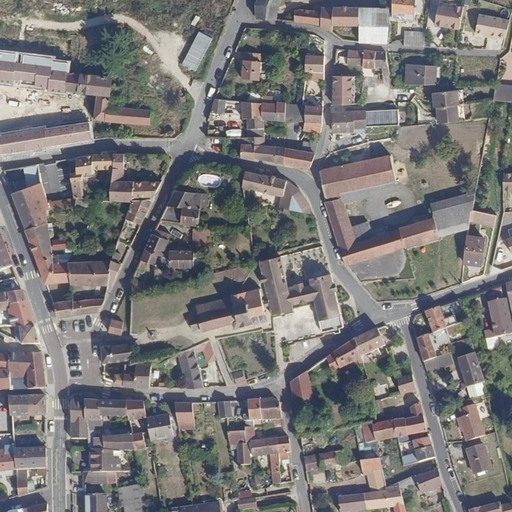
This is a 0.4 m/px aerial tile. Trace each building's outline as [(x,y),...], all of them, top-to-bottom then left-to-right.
[(224,0),(202,0),(192,27),(211,34),(224,0)] [(392,0),(392,12),(392,19),(414,21),(415,12),(420,12),(421,0),(392,0)] [(435,25),(460,29),(464,7),(439,2),(435,25)] [(279,6),(256,5),(257,19),(276,20),(279,6)] [(295,11),(295,22),(311,23),(321,26),(320,27),(332,33),(333,25),(360,25),(360,8),(334,8),(322,7),(322,12),(300,9),(295,11)] [(390,8),(360,8),(360,25),(360,43),(389,43),(390,30),(390,8)] [(498,37),(501,19),(479,15),(476,33),(498,37)] [(0,82),(12,84),(12,83),(86,92),(97,94),(94,119),(150,125),(151,111),(108,106),(110,95),(112,78),(88,75),(70,73),(72,38),(3,30),(0,29),(0,82)] [(405,32),(404,47),(424,47),(426,32),(405,32)] [(363,68),(375,68),(376,51),(348,50),(347,65),(363,66),(363,68)] [(376,51),(375,68),(382,68),(383,74),(390,74),(386,52),(376,51)] [(260,54),(246,52),(245,60),(244,60),(242,79),(259,80),(261,62),(260,62),(260,54)] [(313,72),(324,73),(324,57),(306,57),(306,72),(313,72)] [(406,85),(436,84),(436,78),(437,67),(437,66),(407,65),(406,85)] [(334,76),(333,105),(354,104),(355,76),(334,76)] [(494,100),(511,102),(511,85),(496,84),(494,100)] [(458,90),(433,93),(435,107),(458,104),(460,104),(458,90)] [(274,97),(266,96),(262,96),(262,103),(263,120),(285,121),(286,104),(286,102),(277,102),(277,103),(274,103),(274,97)] [(225,100),(215,99),(211,112),(224,114),(225,100)] [(248,129),(264,128),(263,120),(262,103),(240,102),(240,119),(247,119),(248,129)] [(286,104),(285,121),(306,122),(306,106),(286,104)] [(458,104),(437,107),(439,123),(460,121),(458,104)] [(306,122),(322,123),(323,107),(306,106),(306,122)] [(365,111),(333,113),(333,132),(390,126),(399,125),(398,110),(365,111)] [(2,135),(0,145),(0,155),(92,141),(90,126),(45,133),(44,129),(2,135)] [(265,137),(265,133),(264,128),(248,129),(249,137),(265,137)] [(265,137),(265,146),(276,146),(276,133),(265,133),(265,137)] [(241,155),(241,156),(255,158),(256,145),(265,146),(265,137),(249,137),(239,137),(239,144),(242,144),(241,155)] [(276,146),(274,162),(285,164),(289,165),(293,166),(309,168),(311,167),(316,154),(318,145),(304,142),(303,151),(294,150),(290,149),(286,148),(276,146)] [(113,169),(115,154),(115,152),(102,152),(102,154),(93,155),(94,169),(106,169),(106,180),(112,180),(113,169)] [(132,201),(153,199),(162,182),(124,181),(124,154),(115,154),(113,169),(112,180),(111,200),(132,202),(132,201)] [(76,158),(77,173),(70,174),(74,199),(48,202),(50,208),(76,209),(77,200),(81,200),(78,181),(94,179),(94,169),(93,155),(76,158)] [(391,155),(320,171),(326,198),(341,194),(362,190),(397,182),(391,155)] [(287,181),(246,172),(243,187),(283,196),(287,181)] [(511,173),(504,174),(503,190),(511,190),(511,173)] [(14,181),(9,183),(12,193),(17,191),(14,181)] [(281,207),(313,213),(309,203),(300,190),(287,181),(283,196),(281,207)] [(17,191),(12,193),(26,229),(47,221),(46,208),(50,208),(48,202),(41,182),(17,191)] [(202,195),(175,190),(168,206),(160,220),(181,224),(199,226),(202,195)] [(471,211),(473,210),(476,192),(431,204),(434,218),(439,236),(469,228),(470,221),(471,211)] [(342,198),(325,202),(339,249),(340,248),(346,265),(396,250),(389,232),(373,237),(368,221),(351,227),(342,198)] [(126,218),(142,224),(153,199),(132,201),(132,202),(126,218)] [(473,210),(471,211),(470,221),(495,226),(497,215),(473,210)] [(439,237),(434,218),(421,222),(415,224),(398,229),(404,247),(439,237)] [(47,221),(26,229),(36,258),(46,284),(71,282),(69,262),(53,262),(52,254),(47,221)] [(171,235),(155,229),(153,233),(141,260),(146,262),(155,265),(158,255),(161,256),(162,256),(165,248),(169,240),(171,235)] [(209,246),(210,229),(194,229),(193,245),(209,246)] [(389,232),(396,250),(404,247),(398,229),(389,232)] [(52,238),(54,247),(66,246),(65,236),(52,238)] [(0,271),(13,266),(8,253),(2,237),(0,237),(0,271)] [(468,237),(465,263),(481,265),(484,239),(468,237)] [(169,271),(174,272),(174,267),(201,267),(202,255),(194,255),(194,252),(190,252),(190,247),(172,247),(172,248),(165,248),(162,256),(161,256),(161,265),(169,271)] [(108,285),(112,286),(123,263),(118,261),(121,254),(114,252),(111,261),(108,285)] [(336,329),(344,327),(331,274),(310,279),(311,285),(301,287),(299,281),(292,283),(293,285),(288,286),(281,256),(260,261),(273,315),(293,310),(293,309),(315,303),(320,320),(319,320),(322,332),(336,329)] [(146,262),(141,260),(137,270),(141,272),(146,262)] [(69,262),(71,282),(71,284),(108,286),(108,285),(111,261),(69,262)] [(143,278),(133,278),(132,296),(156,290),(155,284),(143,284),(143,278)] [(509,298),(506,285),(487,291),(491,302),(489,302),(494,329),(484,331),(488,349),(507,346),(505,335),(511,333),(511,323),(507,298),(509,298)] [(267,320),(260,288),(244,292),(230,296),(231,297),(197,306),(199,316),(190,319),(193,331),(201,328),(202,331),(233,323),(236,328),(239,327),(240,327),(267,320)] [(0,309),(8,307),(26,302),(23,291),(0,294),(0,309)] [(84,302),(84,314),(98,312),(104,302),(105,299),(83,301),(84,302)] [(73,300),(53,303),(58,318),(74,316),(73,302),(73,300)] [(83,301),(73,302),(74,316),(84,314),(83,301)] [(466,321),(460,301),(447,305),(449,312),(442,313),(440,307),(426,312),(434,333),(446,328),(466,321)] [(20,327),(35,326),(26,302),(8,307),(12,327),(13,327),(20,327)] [(124,322),(112,320),(109,330),(109,332),(121,335),(124,322)] [(468,328),(466,321),(446,328),(449,336),(468,328)] [(22,345),(40,344),(35,326),(20,327),(22,345)] [(12,327),(0,327),(0,333),(10,339),(13,327),(12,327)] [(434,333),(418,339),(420,347),(424,362),(445,355),(442,346),(451,344),(449,336),(446,328),(434,333)] [(386,345),(378,329),(356,339),(361,356),(386,345)] [(361,356),(356,339),(327,358),(332,373),(362,359),(361,356)] [(208,363),(217,360),(210,341),(201,345),(203,352),(208,363)] [(103,363),(131,360),(131,344),(102,346),(103,363)] [(201,345),(194,348),(195,356),(203,352),(201,345)] [(194,348),(178,355),(186,389),(204,388),(195,356),(194,348)] [(0,390),(10,390),(11,391),(46,389),(41,352),(35,353),(28,354),(18,353),(18,355),(9,355),(10,372),(0,371),(0,390)] [(445,355),(424,362),(427,372),(454,364),(450,353),(445,355)] [(458,359),(468,389),(485,383),(476,353),(458,359)] [(0,354),(0,371),(10,372),(9,355),(0,354)] [(150,388),(152,363),(131,365),(125,365),(125,378),(125,386),(150,388)] [(236,384),(246,380),(243,371),(233,374),(236,384)] [(311,389),(308,371),(291,383),(292,388),(293,393),(311,389)] [(125,386),(125,378),(115,374),(115,383),(125,386)] [(402,395),(417,390),(413,375),(398,379),(402,395)] [(468,389),(472,399),(488,394),(485,383),(468,389)] [(383,412),(378,386),(369,388),(375,414),(383,412)] [(311,389),(293,393),(295,409),(314,405),(311,389)] [(11,416),(46,415),(46,396),(9,397),(11,416)] [(274,399),(260,400),(263,420),(283,419),(280,403),(274,399)] [(71,403),(72,439),(89,439),(87,421),(86,421),(86,400),(75,400),(73,402),(71,403)] [(89,439),(89,448),(106,449),(104,438),(102,416),(100,401),(86,400),(86,421),(87,421),(89,439)] [(245,421),(263,420),(260,400),(248,401),(250,414),(244,415),(245,421)] [(128,417),(126,402),(100,401),(102,416),(128,417)] [(147,418),(144,402),(126,402),(128,417),(129,421),(147,418)] [(232,418),(230,402),(219,403),(221,419),(232,418)] [(423,413),(420,402),(411,408),(408,409),(409,413),(404,414),(405,419),(404,420),(408,436),(428,432),(423,413)] [(196,430),(192,404),(175,404),(179,430),(196,430)] [(483,404),(476,406),(480,420),(487,417),(483,404)] [(459,418),(467,442),(485,436),(480,420),(476,406),(475,405),(460,410),(462,417),(459,418)] [(147,420),(151,442),(174,437),(170,416),(147,420)] [(413,449),(412,442),(409,443),(408,436),(404,420),(393,421),(398,437),(401,452),(413,449)] [(372,423),(363,425),(367,443),(398,437),(393,421),(377,424),(373,425),(372,423)] [(228,432),(230,445),(238,445),(239,465),(251,465),(250,456),(250,444),(251,444),(251,442),(255,441),(254,427),(246,428),(246,432),(228,432)] [(132,433),(133,435),(136,451),(148,449),(144,431),(132,433)] [(320,434),(302,437),(304,448),(322,444),(320,434)] [(104,438),(106,449),(136,451),(133,435),(104,438)] [(0,472),(17,471),(17,470),(15,450),(13,437),(10,437),(11,447),(2,447),(2,452),(0,451),(0,472)] [(284,461),(289,460),(288,453),(291,452),(289,437),(277,439),(279,466),(285,465),(284,461)] [(274,484),(281,484),(279,466),(277,439),(255,441),(251,442),(251,444),(250,444),(250,456),(253,456),(253,457),(269,455),(274,484)] [(468,450),(475,474),(491,469),(484,445),(468,450)] [(419,462),(436,458),(432,446),(416,451),(417,455),(406,459),(408,466),(419,462)] [(27,470),(47,469),(47,448),(15,450),(17,470),(27,470)] [(93,450),(93,472),(121,473),(121,468),(121,452),(93,450)] [(343,451),(305,458),(306,472),(346,464),(348,464),(347,460),(345,461),(343,451)] [(363,472),(382,470),(379,457),(361,461),(363,472)] [(17,471),(19,496),(19,497),(29,494),(29,492),(28,482),(27,470),(17,470),(17,471)] [(387,491),(387,488),(382,470),(363,472),(363,476),(367,475),(371,494),(387,491)] [(422,494),(443,486),(438,470),(417,477),(416,475),(399,483),(401,490),(418,482),(422,494)] [(93,472),(84,472),(84,484),(117,483),(117,476),(124,476),(124,473),(121,473),(93,472)] [(145,511),(145,503),(146,502),(142,480),(132,482),(133,487),(119,489),(121,507),(124,506),(124,511),(145,511)] [(406,511),(402,493),(401,490),(399,483),(387,488),(387,491),(371,494),(339,497),(340,511),(353,511),(391,508),(394,507),(395,511),(406,511)] [(85,504),(85,511),(106,511),(106,494),(85,494),(85,504)] [(240,511),(257,508),(256,498),(238,500),(240,511)] [(193,506),(173,509),(173,511),(220,511),(220,504),(208,505),(208,503),(202,503),(202,506),(194,507),(194,506),(193,506)] [(500,503),(470,510),(470,511),(502,511),(501,506),(500,503)] [(502,511),(511,511),(511,503),(501,506),(502,511)]
